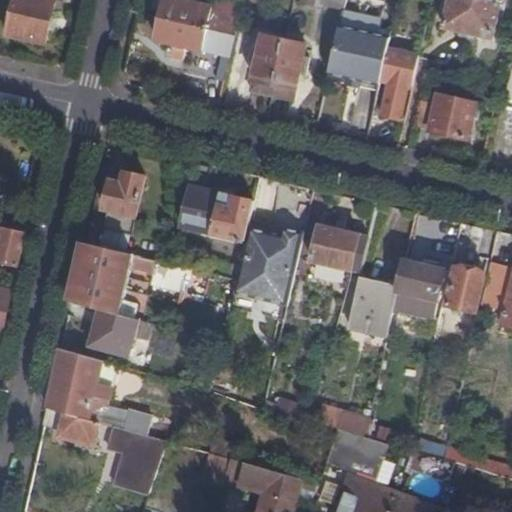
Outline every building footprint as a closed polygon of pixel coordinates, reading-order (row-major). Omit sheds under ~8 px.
[(47,43),(56,0),(15,0),(8,34),(47,43)] [(237,41),(247,3),(235,0),(218,0),(215,14),(200,10),(201,3),(184,0),(183,6),(171,3),(166,23),(237,41)] [(215,14),(218,0),(201,0),(201,3),(200,10),(215,14)] [(273,0),(291,0),(292,0),(247,0),(247,3),(271,9),(273,0)] [(502,3),(486,0),(451,0),(444,28),(493,39),(502,3)] [(237,41),(166,23),(160,45),(177,49),(173,64),(184,66),(188,52),(223,61),(232,63),(237,41)] [(329,76),(380,87),(380,84),(389,47),(391,36),(340,25),(329,76)] [(283,64),(279,98),(294,102),(301,71),(304,57),(306,46),(286,41),(285,47),(283,64)] [(276,88),(283,64),(285,47),(266,42),(262,58),(255,57),(252,70),(259,71),(252,98),(273,104),(276,88)] [(402,123),(410,90),(412,91),(421,54),(389,47),(380,84),(387,85),(379,117),(402,123)] [(307,73),(310,58),(304,57),(301,71),(307,73)] [(217,86),(226,88),(232,63),(223,61),(217,86)] [(273,104),(278,105),(279,98),(283,64),(276,88),(273,104)] [(205,108),(220,112),(226,88),(217,86),(211,84),(205,108)] [(436,110),(432,130),(431,132),(470,141),(478,105),(439,97),(436,110)] [(418,126),(432,130),(436,110),(422,106),(418,126)] [(109,211),(104,229),(133,237),(134,236),(147,178),(126,173),(124,185),(111,182),(105,210),(109,211)] [(249,227),(255,202),(192,188),(183,227),(246,242),(249,227)] [(28,228),(6,223),(4,224),(2,229),(26,234),(28,228)] [(246,242),(238,281),(235,293),(288,306),(305,232),(283,227),(281,235),(281,240),(272,237),(273,233),(249,227),(246,242)] [(362,273),(370,239),(322,228),(313,262),(352,271),(362,273)] [(19,268),(26,234),(2,229),(0,239),(0,260),(4,265),(19,268)] [(104,229),(100,248),(129,255),(133,237),(104,229)] [(100,248),(86,244),(73,301),(102,309),(121,315),(132,267),(155,272),(157,262),(129,255),(100,248)] [(171,290),(177,266),(157,262),(155,272),(152,286),(171,290)] [(446,271),(406,262),(399,291),(399,293),(418,298),(439,303),(446,271)] [(457,268),(448,307),(477,314),(486,275),(457,268)] [(399,291),(360,282),(350,326),(389,335),(395,313),(399,293),(399,291)] [(0,333),(3,335),(13,292),(0,289),(0,333)] [(415,317),(418,298),(399,293),(395,313),(415,317)] [(121,315),(102,309),(93,345),(130,355),(140,320),(121,315)] [(104,362),(61,350),(48,409),(67,414),(101,424),(117,429),(125,431),(129,416),(100,408),(102,398),(110,400),(113,390),(110,389),(98,386),(104,362)] [(110,389),(115,365),(104,362),(98,386),(110,389)] [(199,390),(211,393),(213,384),(190,378),(188,386),(199,390)] [(281,401),(276,415),(292,421),(297,407),(281,401)] [(319,423),(327,425),(331,408),(324,406),(319,423)] [(327,425),(339,429),(363,436),(369,419),(331,408),(327,425)] [(94,445),(101,424),(67,414),(61,435),(94,445)] [(378,428),(376,436),(399,443),(404,429),(385,423),(383,430),(378,428)] [(151,497),(169,444),(125,431),(117,429),(111,450),(125,455),(116,487),(151,497)] [(375,476),(386,443),(365,437),(363,436),(339,429),(328,460),(375,476)] [(470,455),(468,466),(506,477),(510,466),(470,455)] [(220,492),(224,483),(231,461),(212,456),(202,485),(220,492)] [(293,511),(303,481),(231,461),(224,483),(264,494),(259,511),(293,511)] [(437,511),(438,509),(353,479),(341,511),(437,511)]
